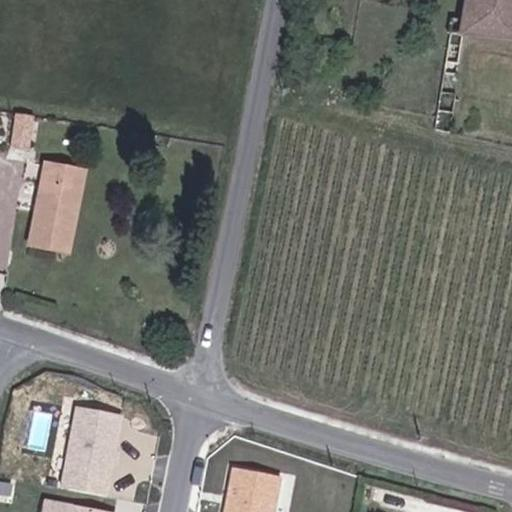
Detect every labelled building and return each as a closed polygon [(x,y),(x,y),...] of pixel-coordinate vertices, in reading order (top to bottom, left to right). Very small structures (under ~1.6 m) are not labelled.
[(465,35),(511,40),(511,0),(464,0),(461,21),(451,21),(448,35),(449,35),(435,130),(450,134),(465,35)] [(34,119),(15,116),(10,151),(29,153),(34,119)] [(45,166),(30,247),(68,254),(84,173),(45,166)] [(79,409),(67,474),(72,475),(70,490),(107,497),(122,418),(79,409)] [(272,511),(280,476),(230,466),(221,511),(272,511)] [(96,511),(47,503),(44,511),(96,511)]
